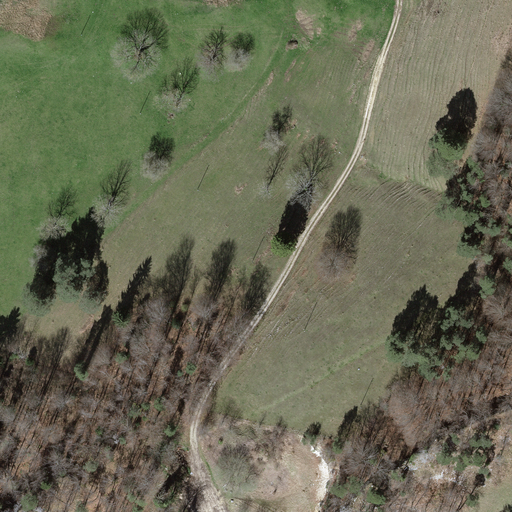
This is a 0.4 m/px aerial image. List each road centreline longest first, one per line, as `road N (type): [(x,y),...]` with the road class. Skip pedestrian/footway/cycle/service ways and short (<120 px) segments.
road 1 (track): [(219,511),(194,448),(198,410),(357,152),(399,0)]
road 2 (track): [(0,336),(232,113),(283,42),(287,0)]
